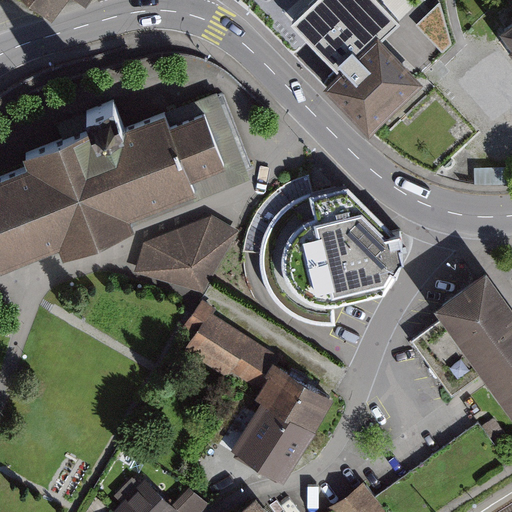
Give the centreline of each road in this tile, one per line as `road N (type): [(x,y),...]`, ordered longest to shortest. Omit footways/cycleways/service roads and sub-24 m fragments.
road 1 (residential): [(219,511),(322,466),(444,212)]
road 2 (secondary): [(444,212),(357,158),(238,38),(166,11)]
road 3 (secondary): [(166,11),(109,19),(0,56)]
